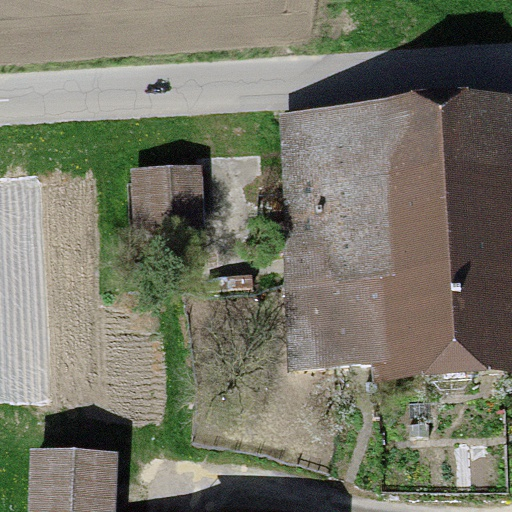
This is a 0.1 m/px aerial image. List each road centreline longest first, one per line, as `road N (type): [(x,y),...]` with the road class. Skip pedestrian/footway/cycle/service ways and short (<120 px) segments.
road 1 (unclassified): [(511,68),(0,96)]
road 2 (unknown): [(476,511),(320,491),(222,461),(158,480)]
